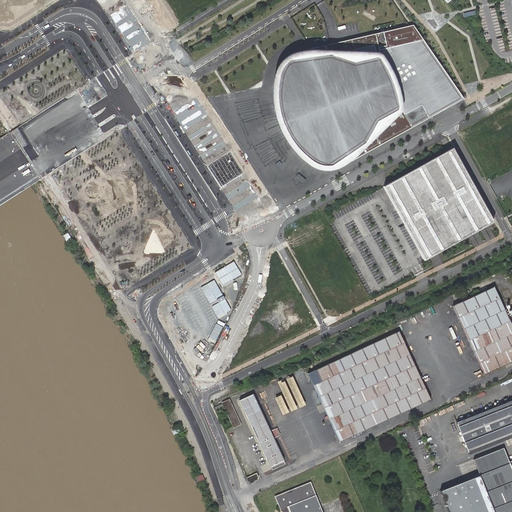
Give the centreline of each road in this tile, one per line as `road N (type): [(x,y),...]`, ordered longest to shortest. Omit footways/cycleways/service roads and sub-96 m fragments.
road 1 (secondary): [(209,247),(140,306),(206,436),(229,511)]
road 2 (unclassified): [(447,123),(266,224)]
road 3 (unclassified): [(327,334),(511,242)]
road 4 (secondary): [(197,397),(153,316),(153,301),(215,259),(220,246)]
road 5 (secondary): [(129,99),(72,20),(52,21),(0,53)]
road 6 (unclassified): [(162,43),(182,74),(300,0)]
road 7 (secondary): [(0,69),(48,38),(68,35),(119,105)]
road 8 (secondary): [(220,246),(135,109)]
road 9 (secondary): [(125,115),(209,247)]
road 10 (secondary): [(0,194),(125,115)]
road 11 (unclassified): [(197,397),(327,334)]
road 12 (secondary): [(119,105),(0,185)]
road 13 (unclassified): [(511,241),(447,123)]
road 14 (unclassified): [(266,224),(327,334)]
road 15 (secondary): [(241,511),(197,397)]
